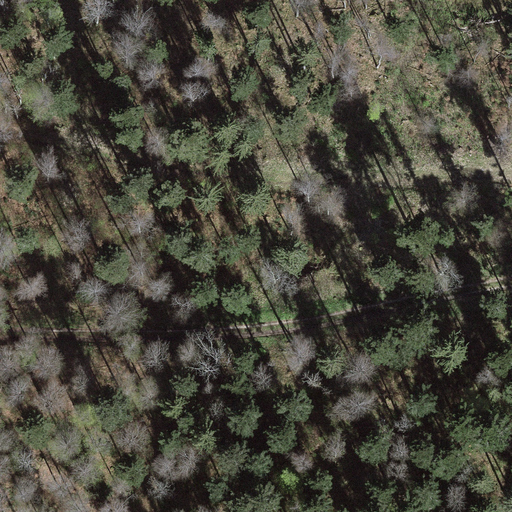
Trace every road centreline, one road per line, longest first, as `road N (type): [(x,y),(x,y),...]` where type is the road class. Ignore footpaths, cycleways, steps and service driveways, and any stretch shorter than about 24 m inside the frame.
road 1 (track): [(511,284),(0,412)]
road 2 (track): [(0,140),(219,184),(511,178)]
